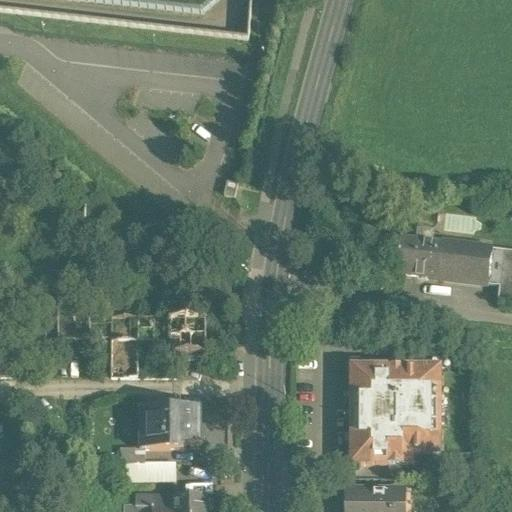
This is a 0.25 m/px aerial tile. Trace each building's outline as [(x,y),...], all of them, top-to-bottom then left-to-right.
[(237,185),(228,183),(225,197),(234,199),(237,185)] [(442,246),(401,241),(396,276),(438,281),(442,246)] [(90,245),(76,245),(77,285),(91,285),(90,245)] [(492,252),(442,246),(438,281),(488,287),(492,252)] [(145,268),(145,250),(112,250),(112,268),(145,268)] [(511,254),(504,254),(500,288),(511,289),(511,254)] [(77,285),(58,285),(58,305),(91,305),(92,286),(91,285),(77,285)] [(511,289),(500,288),(498,302),(511,304),(511,289)] [(177,343),(177,355),(214,354),(213,318),(119,319),(120,344),(177,343)] [(45,342),(27,342),(27,356),(46,356),(46,348),(46,342),(45,342)] [(27,356),(6,356),(6,362),(6,380),(46,380),(46,356),(27,356)] [(442,369),(351,369),(350,469),(414,469),(414,459),(441,459),(442,369)] [(199,411),(141,411),(141,451),(141,453),(145,453),(183,453),(183,447),(200,446),(199,411)] [(52,423),(29,423),(30,465),(52,465),(52,423)] [(145,465),(145,453),(141,453),(141,451),(120,451),(121,466),(145,466),(145,465)] [(174,465),(145,465),(145,466),(121,466),(121,483),(174,482),(174,465)] [(80,487),(63,487),(63,503),(80,503),(80,487)] [(402,511),(402,493),(349,493),(348,511),(402,511)] [(173,499),(137,499),(137,508),(125,508),(125,511),(173,511),(173,499)] [(207,511),(208,499),(173,499),(173,511),(207,511)]
